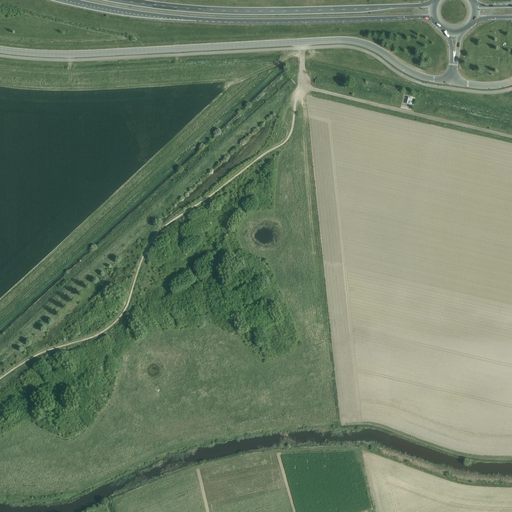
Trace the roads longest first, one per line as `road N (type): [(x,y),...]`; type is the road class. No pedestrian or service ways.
road 1 (secondary): [(0,50),(343,40),(451,82)]
road 2 (trunk): [(63,0),(248,21),(434,17)]
road 3 (trunk): [(434,5),(258,11),(119,0)]
road 4 (track): [(303,87),(511,136)]
